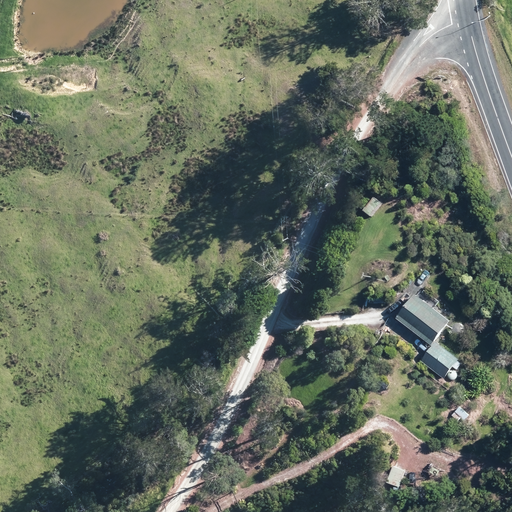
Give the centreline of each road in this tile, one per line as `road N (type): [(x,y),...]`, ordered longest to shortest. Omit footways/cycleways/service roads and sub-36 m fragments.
road 1 (residential): [(174,511),(249,378),(335,176),(370,117),(427,45),(468,22)]
road 2 (primary): [(511,158),(468,22)]
